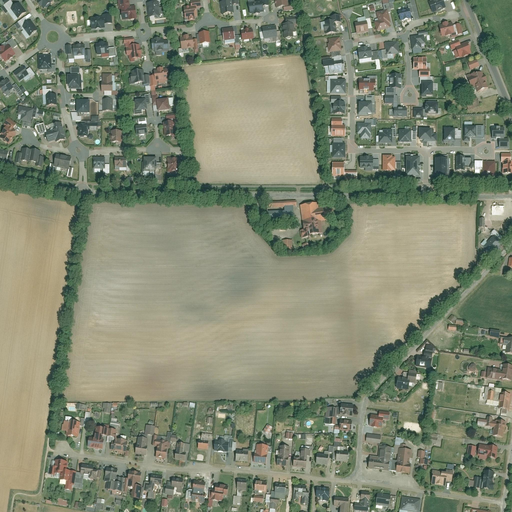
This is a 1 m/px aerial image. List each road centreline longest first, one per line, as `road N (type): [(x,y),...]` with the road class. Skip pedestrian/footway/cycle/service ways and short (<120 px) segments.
road 1 (residential): [(425,195),(82,190)]
road 2 (residential): [(511,242),(371,390),(352,481)]
road 3 (residential): [(352,481),(163,469),(58,450)]
road 4 (residential): [(405,35),(348,45),(353,150)]
road 5 (residential): [(504,503),(352,481)]
